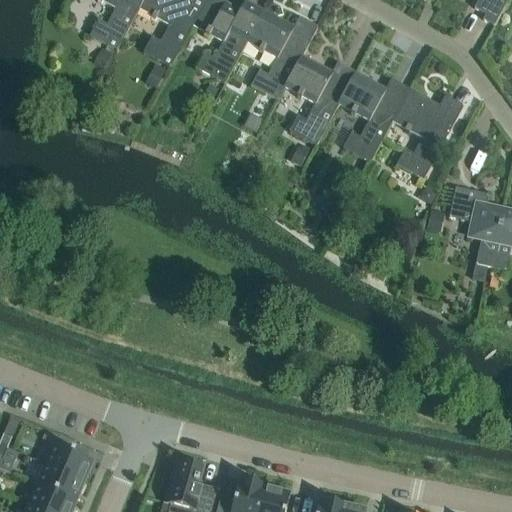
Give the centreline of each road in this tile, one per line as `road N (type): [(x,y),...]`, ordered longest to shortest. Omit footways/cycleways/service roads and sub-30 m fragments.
road 1 (residential): [(147,421),(511,504)]
road 2 (residential): [(511,128),(461,57),(358,0)]
road 3 (residential): [(0,369),(147,421)]
